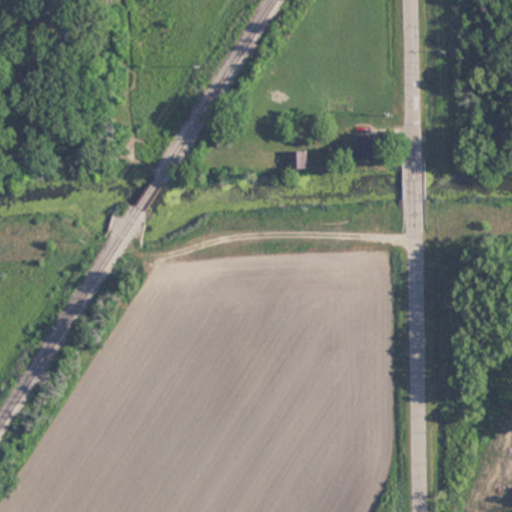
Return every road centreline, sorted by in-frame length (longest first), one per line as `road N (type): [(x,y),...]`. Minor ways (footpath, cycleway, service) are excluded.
road 1 (secondary): [(419,511),(414,224)]
road 2 (secondary): [(412,134),(409,0)]
